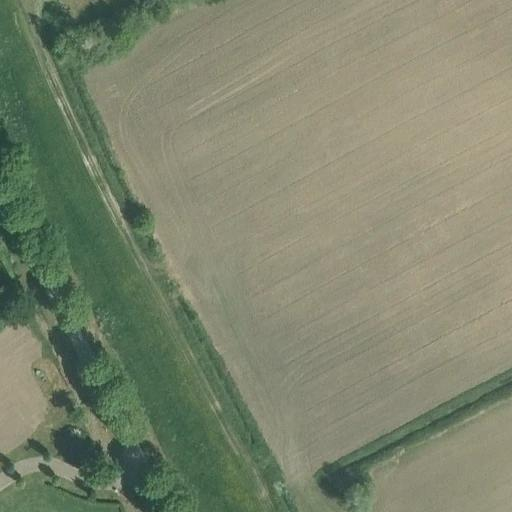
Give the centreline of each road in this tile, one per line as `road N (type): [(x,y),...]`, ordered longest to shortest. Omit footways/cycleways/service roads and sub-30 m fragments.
road 1 (unclassified): [(168,511),(0,180)]
road 2 (track): [(179,272),(144,270),(18,0)]
